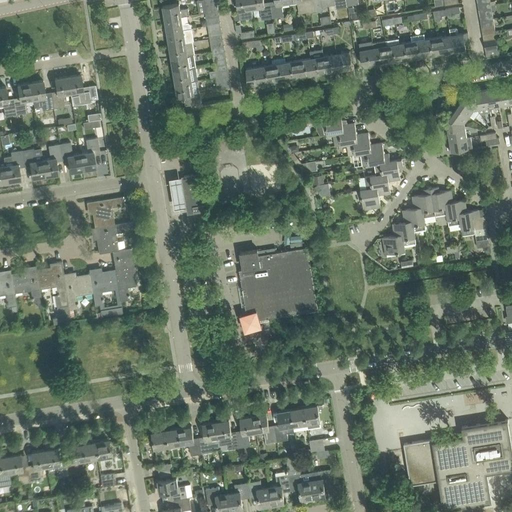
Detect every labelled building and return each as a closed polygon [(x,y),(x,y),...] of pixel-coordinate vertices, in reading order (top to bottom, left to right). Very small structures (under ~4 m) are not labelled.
[(203,0),(206,13),(212,12),(210,0),(203,0)] [(210,0),(212,12),(218,11),(216,0),(210,0)] [(250,0),(237,0),(238,4),(239,9),(240,19),(253,17),(252,8),(250,0)] [(265,5),(263,0),(250,0),(252,8),(260,7),(262,19),(273,18),(271,4),(265,5)] [(273,18),(284,16),(282,3),(290,2),(289,0),(275,0),(276,3),(271,4),(273,18)] [(289,0),(290,2),(297,1),(299,13),(310,11),(308,0),(289,0)] [(328,5),(327,0),(308,0),(310,11),(323,9),(328,5)] [(180,9),(179,3),(163,6),(165,19),(182,17),(189,15),(188,7),(180,9)] [(480,16),(493,14),(492,10),(497,9),(496,4),(491,5),(492,8),(479,10),(480,16)] [(447,15),(460,13),(459,7),(446,9),(447,15)] [(436,22),(440,21),(441,16),(447,15),(446,9),(434,11),(436,22)] [(207,19),(219,17),(218,11),(212,12),(206,13),(207,19)] [(321,24),(331,23),(330,16),(320,17),(321,24)] [(183,23),(182,17),(165,19),(167,32),(184,29),(191,28),(191,24),(188,22),(183,23)] [(208,25),(220,23),(219,17),(207,19),(208,25)] [(292,22),(283,24),(284,31),(293,29),(292,22)] [(209,31),(221,28),(220,23),(208,25),(209,31)] [(456,27),(449,28),(450,35),(453,51),(466,49),(465,41),(469,40),(468,32),(459,33),(458,29),(456,27)] [(169,45),(194,41),(191,28),(184,29),(167,32),(169,45)] [(209,36),(222,34),(221,28),(209,31),(209,36)] [(242,38),(255,36),(254,30),(241,32),(242,38)] [(295,44),(299,44),(301,39),(308,38),(307,32),(294,34),(295,44)] [(210,42),(223,40),(222,34),(209,36),(210,42)] [(415,57),(427,55),(425,39),(424,34),(411,36),(412,41),(415,57)] [(450,35),(438,37),(440,53),(441,53),(441,55),(449,54),(449,52),(453,51),(450,35)] [(427,55),(440,53),(438,37),(425,39),(427,55)] [(398,38),(386,40),(386,45),(389,62),(402,60),(399,43),(398,38)] [(497,38),(484,40),(485,46),(485,50),(495,48),(498,44),(497,38)] [(211,48),(224,46),(223,40),(210,42),(211,48)] [(243,48),(257,46),(256,40),(242,42),(243,48)] [(374,47),(376,64),(389,62),(386,45),(386,40),(373,42),(374,47)] [(194,41),(169,45),(171,58),(194,54),(192,42),(194,41)] [(402,60),(415,57),(412,41),(399,43),(402,60)] [(373,42),(360,45),(360,49),(362,56),(363,66),(376,64),(374,47),(373,42)] [(212,54),(225,52),(224,46),(211,48),(212,54)] [(323,49),(310,51),(311,58),(314,74),(327,72),(324,55),(323,49)] [(339,70),(353,68),(350,51),(337,53),(339,70)] [(213,60),(226,58),(225,52),(212,54),(213,60)] [(327,72),(339,70),(337,53),(324,55),(327,72)] [(174,70),(196,67),(194,54),(171,58),(174,70)] [(275,80),(288,78),(285,62),(285,57),(272,59),(273,64),(275,80)] [(214,66),(227,64),(226,58),(213,60),(214,66)] [(301,76),(314,74),(311,58),(298,60),(301,76)] [(288,78),(301,76),(298,60),(285,62),(288,78)] [(215,72),(228,70),(227,64),(214,66),(215,72)] [(263,82),(275,80),(273,64),(260,66),(263,82)] [(249,85),(263,82),(260,66),(247,68),(249,85)] [(176,83),(198,80),(196,67),(174,70),(176,83)] [(216,78),(229,76),(228,70),(215,72),(216,78)] [(81,74),(68,76),(71,93),(73,105),(80,104),(86,103),(92,102),(91,99),(91,95),(97,94),(96,84),(95,84),(88,85),(89,88),(83,89),(83,85),(81,74)] [(57,94),(52,95),(54,108),(64,107),(62,94),(71,93),(68,76),(55,78),(57,94)] [(217,84),(230,82),(229,76),(216,78),(217,84)] [(43,80),(30,82),(33,99),(34,107),(41,106),(42,110),(54,108),(52,95),(46,95),(45,92),(43,80)] [(184,96),(185,105),(202,102),(198,80),(176,83),(178,97),(184,96)] [(16,114),(27,113),(25,100),(33,99),(30,82),(17,84),(20,100),(14,101),(16,114)] [(218,90),(231,88),(230,82),(217,84),(218,90)] [(8,102),(6,86),(0,86),(0,104),(3,104),(5,116),(16,114),(14,101),(8,102)] [(500,104),(510,103),(507,86),(497,88),(500,104)] [(500,104),(497,88),(486,89),(489,106),(495,105),(496,109),(500,109),(499,105),(500,104)] [(478,108),(489,106),(486,89),(476,91),(478,108)] [(465,95),(457,107),(469,115),(474,109),(478,108),(476,91),(472,92),(470,92),(470,95),(465,95)] [(450,123),(447,124),(448,126),(448,129),(465,126),(464,122),(469,115),(457,107),(449,118),(450,123)] [(342,120),(341,112),(324,115),(326,125),(327,135),(333,134),(333,133),(349,131),(347,123),(347,122),(344,119),(342,120)] [(357,134),(355,122),(347,123),(349,131),(333,133),(333,134),(335,146),(347,144),(347,143),(362,141),(361,133),(357,134)] [(450,140),(467,137),(465,126),(448,129),(450,140)] [(371,144),(369,132),(361,133),(362,141),(347,143),(347,144),(349,155),(361,153),(376,151),(375,143),(371,144)] [(497,138),(496,132),(485,134),(486,140),(490,139),(491,144),(500,142),(499,137),(497,138)] [(8,135),(1,136),(2,146),(10,144),(8,135)] [(449,151),(469,148),(473,147),(471,136),(467,137),(450,140),(451,145),(448,146),(449,147),(447,147),(448,149),(449,149),(449,151)] [(87,152),(80,153),(81,155),(81,158),(83,169),(96,167),(94,155),(93,152),(100,151),(98,137),(90,138),(88,139),(86,139),(88,152),(87,152)] [(66,142),(59,144),(62,157),(68,156),(68,159),(70,171),(83,169),(81,158),(81,155),(80,153),(73,154),(70,142),(66,142)] [(384,154),(382,142),(375,143),(376,151),(361,153),(363,165),(375,163),(390,160),(389,153),(384,154)] [(50,158),(43,159),(43,161),(45,175),(58,173),(56,161),(56,158),(62,157),(59,144),(53,145),(48,145),(50,158)] [(33,148),(22,150),(24,163),(30,162),(31,165),(33,178),(45,175),(43,161),(43,159),(41,148),(33,149),(33,148)] [(11,155),(4,157),(5,165),(8,182),(21,179),(19,167),(18,164),(24,163),(22,150),(11,152),(11,155)] [(401,179),(399,167),(403,166),(402,158),(390,160),(375,163),(377,175),(392,172),(393,180),(401,179)] [(302,163),(298,165),(302,170),(305,167),(308,167),(307,162),(302,163)] [(0,182),(8,182),(5,165),(0,166),(0,182)] [(393,180),(392,172),(377,175),(365,176),(367,188),(367,189),(382,186),(383,194),(391,192),(389,180),(393,180)] [(208,211),(201,173),(184,176),(187,192),(184,193),(187,205),(189,205),(190,213),(208,211)] [(314,184),(325,183),(324,175),(313,177),(314,184)] [(318,184),(315,187),(319,192),(322,196),(330,194),(330,191),(324,192),(322,189),(318,184)] [(383,194),(382,186),(367,189),(367,188),(360,189),(362,196),(361,196),(361,198),(362,198),(364,209),(381,206),(379,195),(383,194)] [(438,186),(431,187),(432,192),(435,209),(436,215),(447,213),(446,207),(445,202),(445,198),(452,196),(451,189),(439,191),(438,186)] [(436,215),(431,187),(424,189),(424,193),(413,195),(414,203),(421,202),(424,217),(436,215)] [(114,224),(112,207),(124,205),(123,196),(131,195),(87,202),(88,210),(93,209),(95,227),(114,224)] [(452,196),(445,198),(445,202),(446,207),(447,213),(448,219),(449,225),(461,223),(460,217),(460,212),(459,207),(466,206),(465,199),(453,201),(452,196)] [(424,217),(421,202),(414,203),(415,207),(403,209),(404,216),(411,215),(414,231),(426,229),(424,217)] [(467,211),(466,206),(459,207),(461,223),(463,235),(475,233),(475,229),(474,223),(473,217),(480,216),(479,209),(467,211)] [(414,231),(411,215),(404,216),(405,221),(393,223),(394,230),(402,229),(404,244),(416,243),(414,231)] [(474,223),(486,221),(485,215),(480,216),(473,217),(474,223)] [(475,229),(487,227),(486,221),(474,223),(475,229)] [(95,227),(91,227),(92,235),(97,235),(97,238),(100,252),(99,252),(99,253),(113,251),(112,250),(118,249),(116,233),(128,231),(127,227),(127,222),(114,224),(95,227)] [(404,244),(402,229),(394,230),(395,235),(383,237),(386,254),(405,251),(404,244)] [(489,245),(490,245),(489,239),(476,241),(477,247),(483,246),(489,245)] [(319,309),(308,246),(259,254),(258,249),(241,252),(243,268),(239,269),(248,321),(319,309)] [(118,249),(112,250),(113,251),(114,257),(117,257),(119,269),(116,269),(121,301),(129,300),(127,288),(137,286),(131,247),(118,249)] [(70,310),(62,261),(54,262),(55,266),(37,269),(36,265),(40,289),(56,286),(58,294),(55,294),(58,317),(53,318),(54,324),(71,321),(70,310)] [(40,289),(36,265),(28,266),(29,271),(11,273),(14,293),(31,290),(33,302),(37,302),(38,308),(43,307),(42,301),(40,289)] [(101,316),(123,312),(121,301),(116,269),(98,272),(97,267),(89,269),(90,273),(93,293),(95,306),(100,305),(101,316)] [(0,275),(0,295),(5,294),(7,306),(12,306),(13,311),(17,310),(16,305),(14,293),(11,273),(10,269),(3,270),(3,275),(0,275)] [(64,273),(70,310),(73,309),(78,308),(76,296),(93,293),(90,273),(76,275),(72,276),(71,272),(64,273)] [(318,404),(304,407),(307,425),(308,428),(321,426),(320,421),(318,404)] [(304,407),(291,409),(293,420),(294,425),(294,427),(294,429),(303,428),(303,429),(308,428),(307,425),(304,407)] [(281,427),(275,427),(277,441),(285,440),(289,439),(288,433),(295,431),(294,429),(294,427),(294,425),(293,420),(291,409),(278,411),(280,423),(281,427)] [(267,413),(254,415),(256,432),(264,431),(266,443),(277,441),(275,427),(269,428),(269,425),(267,413)] [(240,447),(251,445),(249,433),(256,432),(254,415),(241,417),(243,433),(238,434),(240,447)] [(450,436),(404,443),(405,449),(405,451),(406,451),(407,458),(411,457),(415,484),(439,480),(440,484),(444,508),(492,500),(488,472),(511,467),(511,418),(508,419),(462,426),(464,439),(451,441),(450,436)] [(229,419),(216,421),(219,438),(220,445),(228,443),(229,449),(240,447),(238,434),(232,435),(231,432),(229,419)] [(206,439),(200,440),(202,454),(213,452),(212,447),(220,446),(220,445),(219,438),(216,421),(203,423),(205,436),(206,439)] [(194,441),(192,425),(178,427),(181,444),(189,442),(191,455),(202,454),(200,440),(194,441)] [(168,446),(181,444),(178,427),(165,430),(168,446)] [(155,448),(165,446),(168,446),(165,430),(152,432),(155,448)] [(311,446),(324,444),(323,438),(310,440),(311,446)] [(98,457),(101,457),(111,455),(108,439),(95,441),(98,457)] [(85,460),(98,457),(95,441),(82,443),(85,460)] [(68,475),(79,474),(77,461),(85,460),(82,443),(69,445),(72,461),(66,462),(68,475)] [(324,444),(311,446),(311,449),(312,452),(315,452),(316,451),(322,451),(325,450),(324,444)] [(60,463),(57,447),(45,449),(47,465),(55,464),(57,477),(68,475),(66,462),(60,463)] [(31,482),(42,480),(39,467),(47,465),(45,449),(32,451),(34,467),(28,468),(31,482)] [(23,469),(20,453),(7,455),(10,472),(17,471),(20,484),(31,482),(28,468),(23,469)] [(0,486),(12,484),(10,472),(7,455),(0,456),(0,486)] [(160,477),(170,475),(173,475),(172,469),(159,471),(160,477)] [(289,471),(288,471),(289,474),(291,488),(300,487),(300,489),(302,500),(302,499),(313,497),(313,498),(314,498),(311,480),(310,472),(302,474),(301,474),(301,469),(289,471)] [(317,471),(310,472),(311,480),(314,498),(315,498),(314,497),(325,495),(325,496),(326,496),(324,485),(324,483),(332,482),(333,482),(332,481),(331,472),(331,469),(321,470),(317,471)] [(102,481),(115,478),(114,472),(101,474),(102,481)] [(277,485),(270,486),(273,505),(273,504),(284,502),(284,503),(285,503),(282,490),(291,488),(289,474),(276,476),(277,485)] [(163,480),(158,481),(158,482),(159,481),(161,492),(160,492),(160,493),(171,491),(173,491),(173,493),(174,499),(187,497),(190,497),(192,496),(191,490),(190,484),(185,485),(177,486),(176,478),(173,478),(168,479),(163,480)] [(261,480),(248,482),(250,495),(258,493),(260,507),(261,506),(272,504),(272,505),(273,505),(270,486),(262,487),(261,480)] [(236,491),(228,493),(231,511),(232,511),(232,510),(242,509),(243,509),(241,496),(250,495),(248,482),(235,484),(236,491)] [(220,487),(206,489),(207,494),(208,501),(209,501),(217,500),(217,502),(218,511),(220,511),(230,510),(230,511),(231,511),(228,493),(221,494),(220,487)] [(181,511),(182,511),(192,509),(190,497),(174,499),(176,507),(163,509),(163,510),(164,510),(164,511),(181,511)] [(83,499),(78,499),(80,507),(80,511),(94,511),(93,505),(86,506),(85,506),(83,499)] [(108,504),(101,505),(101,511),(123,511),(122,502),(118,503),(112,504),(108,504)]
